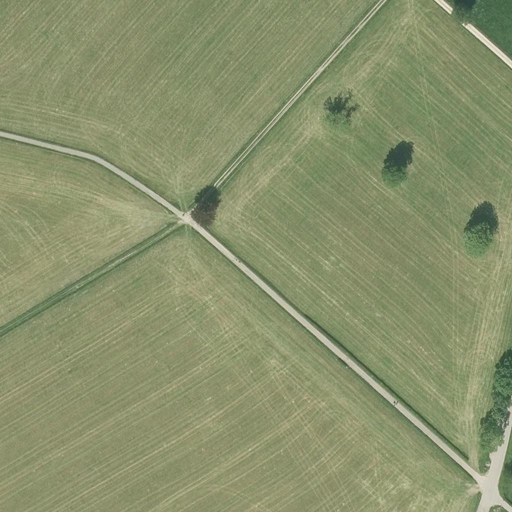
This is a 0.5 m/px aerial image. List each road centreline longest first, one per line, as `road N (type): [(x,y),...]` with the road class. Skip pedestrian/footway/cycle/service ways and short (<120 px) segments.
road 1 (track): [(0,127),(100,153),(187,218),(511,511)]
road 2 (track): [(384,0),(187,218),(0,333)]
road 3 (unclassified): [(483,511),(511,394)]
